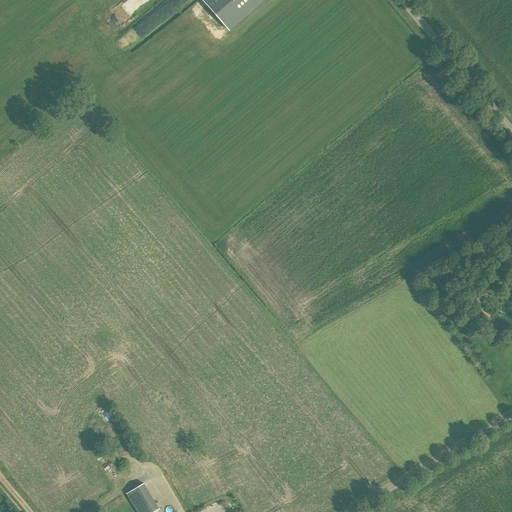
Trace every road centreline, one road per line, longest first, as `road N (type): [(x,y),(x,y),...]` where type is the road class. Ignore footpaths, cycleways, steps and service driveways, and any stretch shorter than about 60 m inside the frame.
road 1 (unclassified): [(347,511),(511,413)]
road 2 (unclassified): [(511,133),(400,0)]
